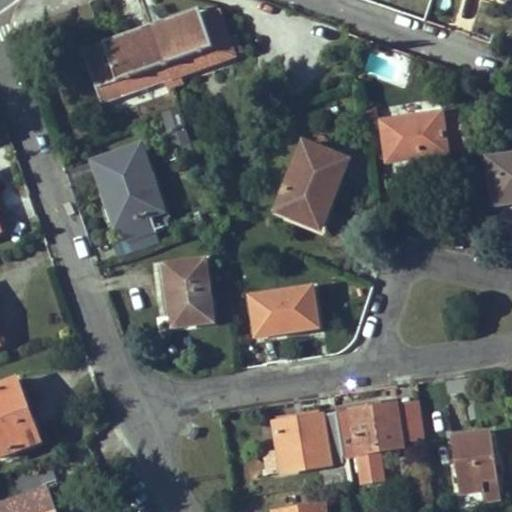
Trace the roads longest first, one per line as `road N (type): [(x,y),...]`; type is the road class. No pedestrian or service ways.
road 1 (residential): [(0,50),(129,395)]
road 2 (residential): [(365,363),(129,395)]
road 3 (residential): [(511,271),(404,248),(365,363)]
road 4 (residential): [(331,0),(500,57)]
road 5 (residential): [(511,340),(365,363)]
road 6 (residential): [(129,395),(194,511)]
